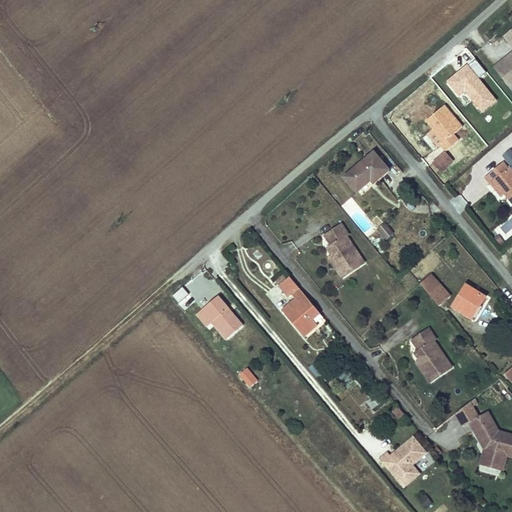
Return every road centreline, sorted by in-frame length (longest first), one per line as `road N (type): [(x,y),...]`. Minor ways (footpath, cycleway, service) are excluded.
road 1 (residential): [(255,213),(434,430)]
road 2 (unknown): [(207,253),(371,451)]
road 3 (track): [(175,279),(0,427)]
road 4 (residential): [(375,114),(511,278)]
road 5 (residential): [(511,0),(375,114)]
road 6 (residential): [(375,114),(255,213)]
